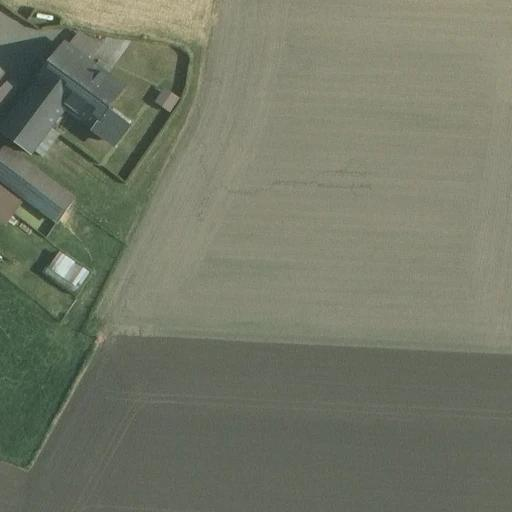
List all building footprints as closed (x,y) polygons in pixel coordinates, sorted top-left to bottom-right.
[(66,108),(96,69),(65,46),(0,131),(31,155),(50,128),(66,108)] [(123,89),(96,69),(66,108),(116,144),(128,128),(106,112),(123,89)] [(173,112),(182,97),(167,88),(158,103),(173,112)] [(25,164),(4,149),(0,154),(0,179),(59,223),(75,201),(25,164)] [(0,184),(0,221),(7,226),(24,203),(0,184)] [(51,275),(83,290),(93,268),(60,253),(51,275)]
